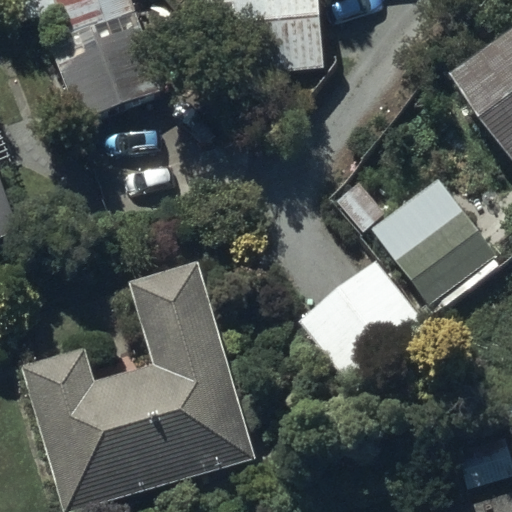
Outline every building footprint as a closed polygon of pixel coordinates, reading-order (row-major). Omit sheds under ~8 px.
[(316,0),(201,0),(206,56),(235,55),(236,75),(253,73),(255,91),(323,86),(316,0)] [(129,28),(50,58),(81,141),(160,111),(129,28)] [(511,48),(449,92),(511,182),(511,48)] [(439,194),(371,243),(426,318),(495,270),(439,194)] [(0,258),(16,252),(0,209),(0,258)] [(511,361),(511,269),(448,313),(491,375),(511,361)] [(376,277),(297,339),(356,414),(435,352),(376,277)] [(86,367),(18,386),(54,511),(157,511),(259,483),(202,281),(129,302),(153,388),(96,403),(86,367)]
